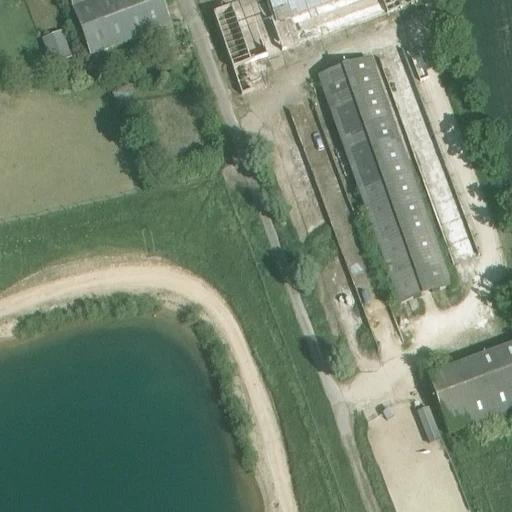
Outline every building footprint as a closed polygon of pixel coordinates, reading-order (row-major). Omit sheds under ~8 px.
[(69,0),(74,10),(101,0),(69,0)] [(101,0),(74,10),(91,57),(169,28),(158,0),(101,0)] [(267,0),(256,0),(230,10),(250,64),(287,51),(267,0)] [(267,0),(287,51),(417,3),(415,0),(267,0)] [(50,63),(69,56),(61,31),(42,38),(50,63)] [(511,271),(429,39),(378,59),(464,297),(511,276),(511,271)] [(449,288),(369,62),(320,79),(400,306),(449,288)] [(406,354),(306,84),(257,102),(358,378),(406,354)] [(511,348),(429,379),(449,435),(511,412),(511,348)]
